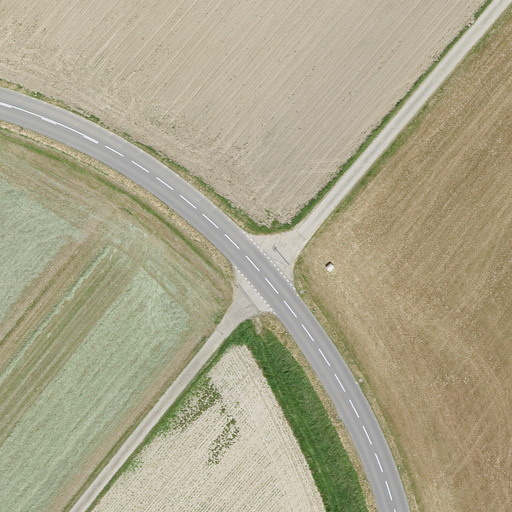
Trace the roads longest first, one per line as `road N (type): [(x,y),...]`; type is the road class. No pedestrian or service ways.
road 1 (track): [(72,511),(263,274),(501,0)]
road 2 (tertiary): [(392,511),(328,359),(263,274),(204,213),(120,152),(0,102)]
